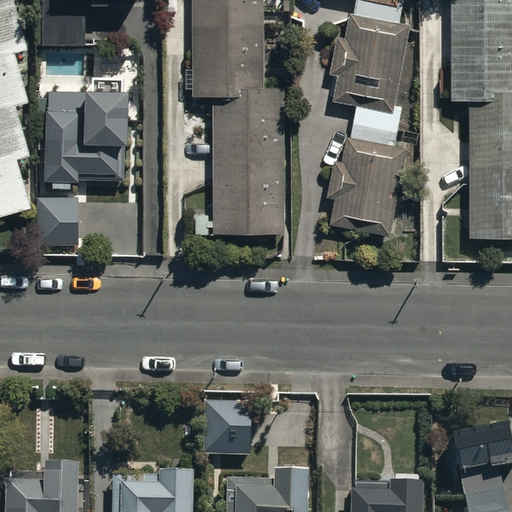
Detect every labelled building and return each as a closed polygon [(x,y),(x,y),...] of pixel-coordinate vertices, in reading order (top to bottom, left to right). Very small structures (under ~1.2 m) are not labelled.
[(0,0),(0,209),(31,200),(16,154),(31,149),(15,99),(29,95),(14,48),(28,44),(14,0),(0,0)] [(106,0),(41,0),(42,38),(86,38),(86,5),(106,5),(106,0)] [(191,0),(192,92),(214,92),(214,228),(285,228),(284,83),(263,83),(262,0),(191,0)] [(355,102),(350,133),(346,132),(342,159),(331,157),(325,193),(334,194),(330,221),(389,231),(404,145),(396,143),(403,102),(394,101),(408,21),(399,19),(402,0),(355,0),(353,11),(350,10),(345,36),(334,34),(328,69),(337,71),(333,98),(355,102)] [(511,232),(511,0),(449,0),(451,95),(468,95),(469,233),(511,232)] [(44,146),(43,173),(52,173),(52,183),(70,184),(71,174),(121,176),(125,82),(84,80),(84,88),(49,87),(49,95),(37,95),(37,109),(47,109),(46,135),(36,134),(36,146),(44,146)] [(77,193),(36,192),(36,240),(77,240),(77,193)] [(205,399),(203,450),(248,452),(249,400),(205,399)] [(508,511),(498,461),(511,458),(511,448),(505,417),(451,428),(468,511),(508,511)] [(77,511),(78,459),(44,459),(44,476),(4,476),(3,511),(77,511)] [(306,511),(307,464),(274,463),(274,477),(226,476),(225,511),(306,511)] [(191,511),(192,466),(159,466),(159,471),(112,471),(110,511),(191,511)] [(422,511),(423,477),(389,477),(389,485),(351,485),(351,493),(349,494),(349,511),(422,511)]
